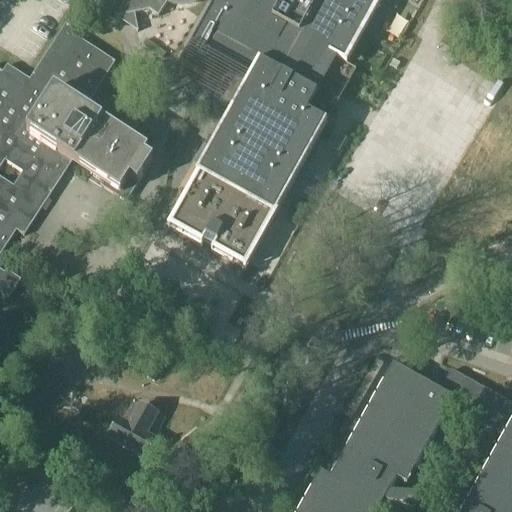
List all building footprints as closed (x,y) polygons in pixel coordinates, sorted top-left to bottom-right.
[(127,0),(116,18),(117,19),(150,12),(159,18),(160,17),(160,16),(169,1),(175,4),(181,5),(188,5),(194,3),(197,0),(127,0)] [(251,85),(171,228),(245,269),(325,125),(307,115),(337,61),(345,66),(371,19),(381,0),(217,0),(181,66),(209,82),(217,66),(251,85)] [(101,187),(102,188),(127,204),(154,162),(112,135),(115,131),(115,130),(115,128),(115,127),(114,126),(104,119),(103,119),(102,118),(101,119),(100,119),(99,120),(96,125),(82,116),(116,64),(79,40),(81,36),(66,26),(30,81),(8,67),(3,74),(0,72),(0,294),(9,300),(20,282),(6,272),(4,275),(0,271),(0,257),(17,232),(25,237),(52,196),(73,164),(101,182),(101,183),(101,184),(101,185),(101,186),(101,187)] [(347,139),(340,135),(332,150),(339,153),(347,139)] [(158,358),(146,378),(153,383),(165,362),(158,358)] [(313,488),(299,511),(379,511),(384,503),(388,504),(421,506),(429,511),(431,507),(466,509),(466,510),(471,500),(469,499),(435,497),(428,493),(426,496),(391,494),(389,493),(404,468),(414,473),(450,408),(454,401),(440,393),(393,368),(323,493),(313,488)] [(511,511),(511,405),(451,372),(440,393),(454,401),(450,408),(506,439),(471,500),(466,510),(464,511),(511,511)] [(156,418),(139,408),(128,427),(119,423),(110,439),(143,459),(153,442),(145,437),(156,418)]
